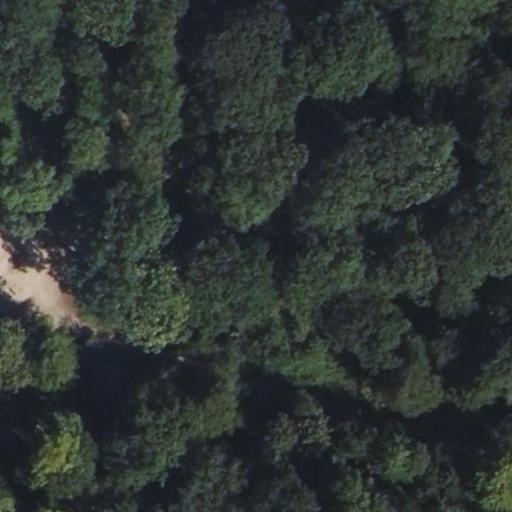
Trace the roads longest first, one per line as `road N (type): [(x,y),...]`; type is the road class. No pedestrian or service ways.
road 1 (unknown): [(0,290),(511,447)]
road 2 (track): [(455,0),(0,271)]
road 3 (unknown): [(0,241),(119,0)]
road 4 (track): [(75,511),(64,367),(0,304)]
